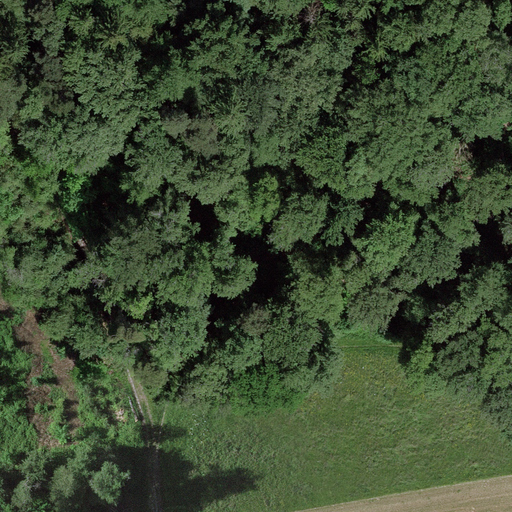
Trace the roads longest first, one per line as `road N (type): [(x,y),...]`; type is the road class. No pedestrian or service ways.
road 1 (track): [(0,106),(40,160),(91,273),(149,437),(163,511)]
road 2 (track): [(149,437),(167,385),(307,341),(424,344),(511,381)]
